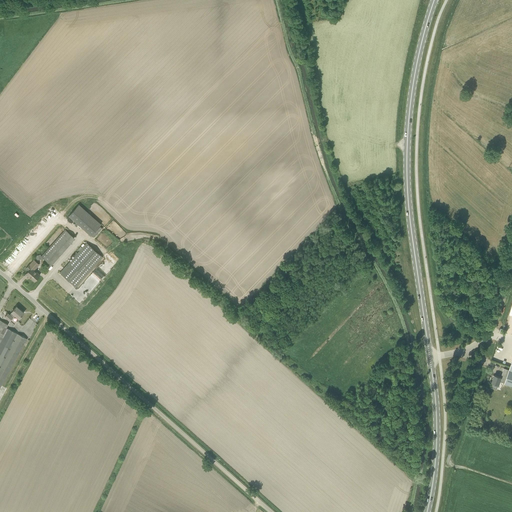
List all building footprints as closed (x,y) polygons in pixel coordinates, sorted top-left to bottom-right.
[(68,216),(91,235),(101,224),(78,204),(68,216)] [(52,265),(75,238),(65,229),(41,256),(52,265)] [(75,287),(102,257),(87,243),(60,273),(75,287)] [(29,270),(25,274),(29,277),(34,281),(40,275),(34,270),(35,269),(34,268),(38,264),(39,265),(39,264),(34,260),(29,265),(26,268),(29,270)] [(91,278),(83,284),(89,292),(98,286),(91,278)] [(19,318),(24,313),(16,306),(11,312),(12,312),(9,315),(7,313),(5,316),(10,321),(13,318),(12,318),(15,315),(19,318)] [(0,366),(17,334),(8,329),(0,343),(0,366)] [(17,334),(0,366),(0,387),(26,338),(17,334)] [(494,375),(492,382),(492,383),(491,387),(497,389),(498,385),(500,381),(504,383),(509,370),(504,369),(501,377),(494,375)]
